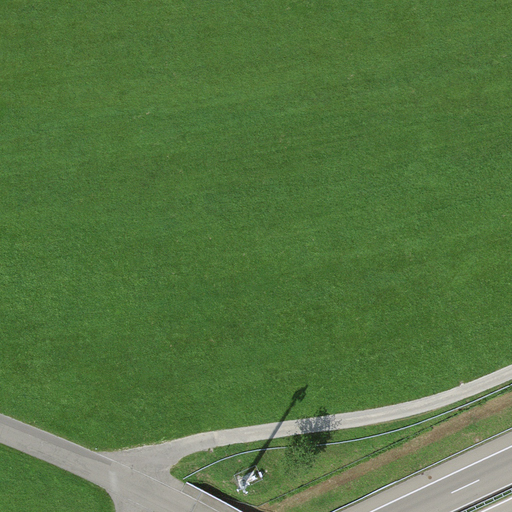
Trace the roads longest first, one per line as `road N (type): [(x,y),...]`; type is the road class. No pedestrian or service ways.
road 1 (track): [(142,489),(163,457),(193,446),(412,406),(511,363)]
road 2 (unclassified): [(0,427),(188,511)]
